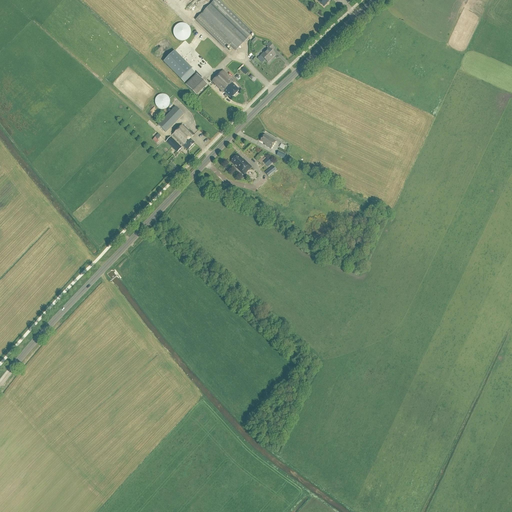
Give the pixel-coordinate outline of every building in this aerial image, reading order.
[(218,0),(175,0),(173,3),(223,53),(230,46),(236,51),(253,34),(218,0)] [(190,37),(191,34),(191,31),(189,28),(187,26),(184,24),(181,24),(178,25),(175,28),(174,30),(173,34),(174,37),(176,39),(179,41),(182,42),(185,41),(188,40),(190,37)] [(182,61),(187,64),(201,43),(196,40),(182,61)] [(268,63),(276,55),(272,51),(275,48),(270,43),(267,46),(269,48),(261,56),(268,63)] [(164,64),(185,84),(195,73),(174,53),(164,64)] [(231,99),(240,91),(233,83),(233,82),(230,79),(231,79),(223,71),(212,82),(223,92),(224,92),(231,99)] [(208,85),(198,76),(196,74),(186,85),(197,96),(208,85)] [(169,107),(170,104),(170,101),(169,99),(168,97),(165,95),(162,95),(160,95),(157,97),(156,99),(155,102),(156,105),(157,107),(159,109),(162,110),(164,110),(167,109),(169,107)] [(157,125),(165,133),(183,115),(175,107),(157,125)] [(188,150),(195,143),(191,139),(194,136),(183,125),(173,135),(188,150)] [(270,150),(276,142),(264,135),(260,141),(264,144),(263,145),(270,150)] [(152,143),(157,147),(160,144),(158,142),(161,139),(158,136),(152,143)] [(177,152),(181,148),(171,137),(167,142),(177,152)] [(252,167),(244,160),(243,160),(238,155),(230,162),(236,168),(243,176),(252,167)] [(276,172),(273,167),(266,173),(269,177),(276,172)] [(218,171),(214,175),(218,180),(222,176),(218,171)] [(262,181),(258,191),(280,200),(284,191),(262,181)]
